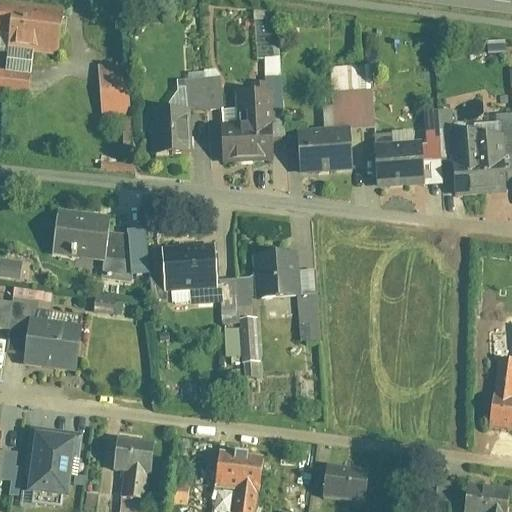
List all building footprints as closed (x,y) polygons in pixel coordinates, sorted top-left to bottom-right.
[(68,8),(7,0),(0,0),(0,28),(16,31),(14,46),(61,53),(68,8)] [(254,13),(257,57),(278,56),(274,11),(254,13)] [(130,63),(102,65),(105,114),(133,112),(130,63)] [(373,65),(333,68),(334,92),(374,90),(373,65)] [(34,74),(0,68),(0,90),(31,95),(34,74)] [(225,78),(190,80),(192,109),(226,107),(225,78)] [(376,127),(374,90),(334,92),(327,93),(329,130),(352,128),(376,127)] [(273,91),(240,93),(242,126),(275,124),(273,91)] [(511,93),(495,94),(496,111),(511,110),(511,93)] [(152,112),(155,153),(194,151),(192,109),(152,112)] [(453,110),(427,111),(429,142),(430,158),(455,156),(454,131),(453,110)] [(510,190),(509,177),(511,176),(511,114),(496,115),(496,121),(486,121),(487,129),(454,131),(455,156),(458,193),(510,190)] [(242,126),(224,127),(226,162),(277,159),(275,124),(242,126)] [(329,130),(299,132),(301,173),(355,169),(352,128),(329,130)] [(379,145),(382,183),(431,180),(430,158),(429,142),(379,145)] [(114,215),(61,209),(56,255),(108,261),(112,234),(114,215)] [(107,277),(134,280),(139,237),(112,234),(108,261),(107,277)] [(216,246),(165,252),(168,272),(170,291),(220,285),(220,280),(216,246)] [(299,252),(257,257),(262,300),(304,295),(299,252)] [(0,259),(0,277),(21,279),(23,262),(0,259)] [(153,274),(156,299),(171,297),(170,291),(168,272),(153,274)] [(240,306),(254,304),(251,276),(237,277),(240,306)] [(225,322),(243,320),(242,318),(240,306),(237,277),(220,280),(220,285),(225,322)] [(300,298),(304,339),(325,337),(321,295),(300,298)] [(37,300),(18,298),(17,302),(14,326),(14,331),(33,334),(35,319),(37,300)] [(17,302),(0,300),(0,323),(14,326),(17,302)] [(263,359),(258,316),(242,318),(243,320),(247,361),(263,359)] [(85,325),(35,319),(33,334),(29,367),(80,373),(85,325)] [(226,329),(230,357),(243,355),(240,327),(226,329)] [(511,359),(501,358),(492,424),(511,427),(511,359)] [(79,437),(41,432),(33,489),(71,494),(79,437)] [(160,441),(120,436),(117,467),(130,469),(151,471),(156,472),(160,441)] [(12,493),(21,494),(25,465),(17,464),(18,454),(0,452),(0,479),(14,481),(12,493)] [(268,457),(223,452),(219,487),(221,487),(239,490),(263,493),(268,457)] [(372,471),(328,465),(325,496),(368,501),(372,471)] [(130,469),(127,497),(148,499),(151,471),(130,469)] [(193,485),(175,483),(173,503),(190,505),(193,485)] [(510,511),(511,493),(511,489),(469,485),(466,511),(510,511)] [(221,487),(218,510),(232,511),(236,511),(239,490),(221,487)] [(236,511),(260,511),(263,493),(239,490),(236,511)] [(84,511),(106,511),(109,495),(87,492),(84,511)]
